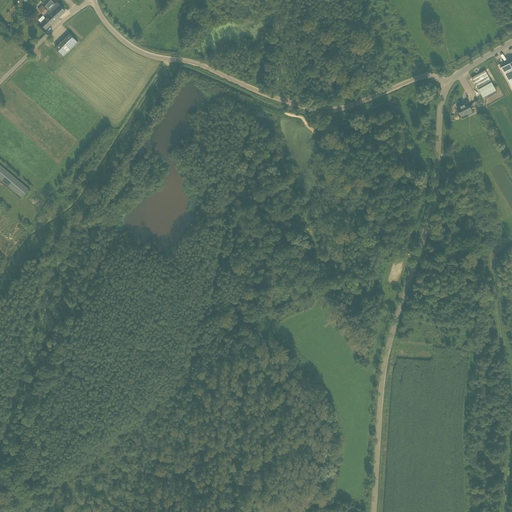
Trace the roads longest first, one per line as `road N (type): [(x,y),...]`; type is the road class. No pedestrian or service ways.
road 1 (unclassified): [(373,511),(384,363),(433,204),(447,84)]
road 2 (unclassified): [(447,84),(429,75),(350,106),(316,109),(197,63),(142,53),(92,0)]
road 3 (unclassified): [(0,82),(92,0)]
